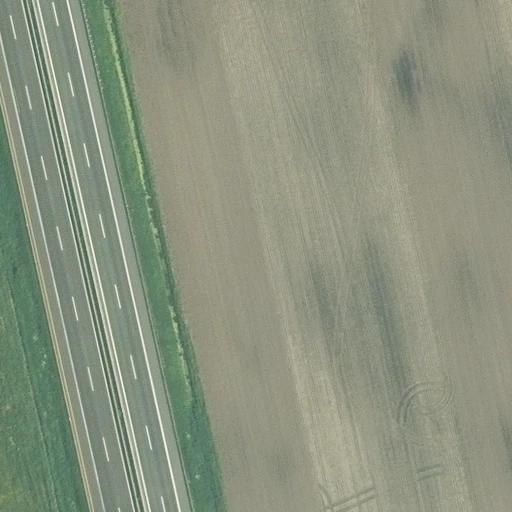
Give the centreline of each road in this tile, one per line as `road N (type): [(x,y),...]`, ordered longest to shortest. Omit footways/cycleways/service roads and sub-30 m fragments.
road 1 (motorway): [(163,511),(51,0)]
road 2 (motorway): [(5,0),(117,511)]
